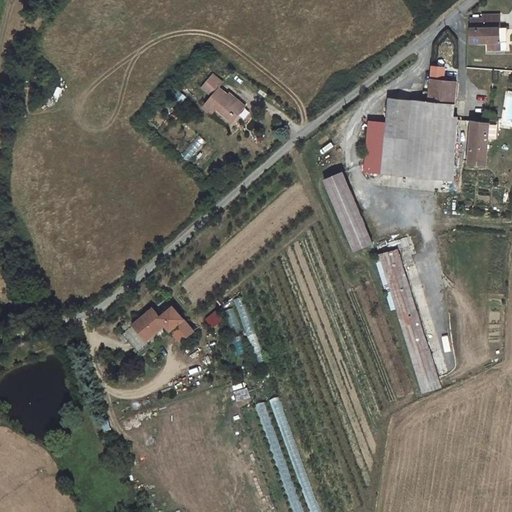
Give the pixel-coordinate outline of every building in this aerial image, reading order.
[(488,24),(477,23),(477,47),(493,48),(493,55),(504,55),(504,49),(511,49),(511,33),(503,33),(503,19),(488,18),(488,24)] [(216,92),(219,87),(212,82),(205,89),(213,95),(216,92)] [(426,105),(418,105),(393,105),(391,130),(375,129),(370,178),(456,185),(457,166),(459,161),(459,143),(460,121),(462,85),(433,83),(433,92),(427,91),(426,105)] [(236,120),(244,111),(229,99),(228,101),(216,92),(201,111),(210,118),(213,115),(226,125),(232,116),(236,120)] [(230,128),(236,120),(232,116),(226,125),(230,128)] [(459,143),(473,144),(475,122),(467,121),(460,121),(459,143)] [(488,169),(491,139),(500,140),(502,122),(493,121),(493,124),(484,123),(475,122),(473,144),(470,167),(488,169)] [(349,179),(331,184),(349,256),(368,252),(349,179)] [(443,382),(391,256),(374,264),(426,390),(443,382)] [(194,335),(174,311),(162,322),(154,313),(135,330),(148,345),(167,328),(182,346),(194,335)] [(148,345),(135,330),(123,340),(140,359),(151,349),(148,345)]
